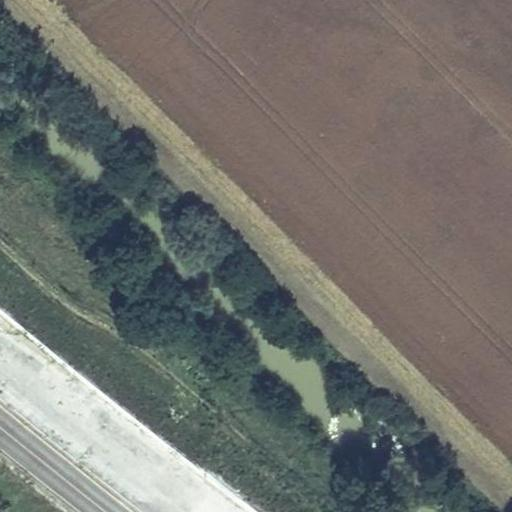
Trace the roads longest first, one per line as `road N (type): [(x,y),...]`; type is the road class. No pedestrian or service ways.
road 1 (track): [(0,206),(312,511)]
road 2 (motorway): [(207,511),(0,344)]
road 3 (motorway): [(0,408),(128,511)]
